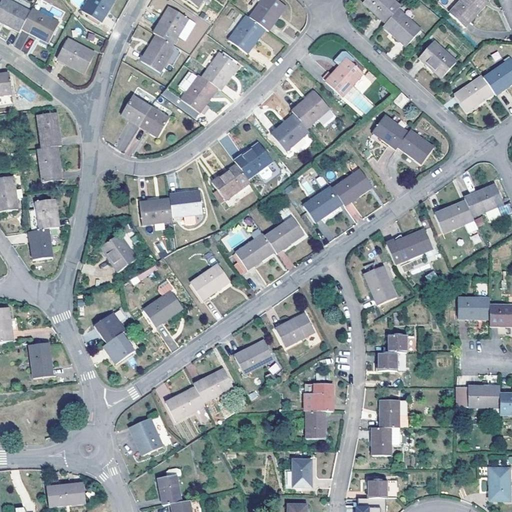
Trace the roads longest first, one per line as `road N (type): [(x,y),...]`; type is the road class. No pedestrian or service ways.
road 1 (residential): [(327,17),(225,126),(171,165),(140,171),(90,161)]
road 2 (residential): [(330,257),(135,392),(95,409)]
road 3 (residential): [(330,257),(351,299),(359,352),(335,511)]
road 4 (residential): [(479,149),(327,17)]
road 5 (residential): [(479,149),(330,257)]
road 6 (residential): [(90,161),(80,235),(58,305)]
road 7 (residential): [(93,131),(100,90),(140,0)]
road 8 (residential): [(0,51),(69,102),(93,131)]
